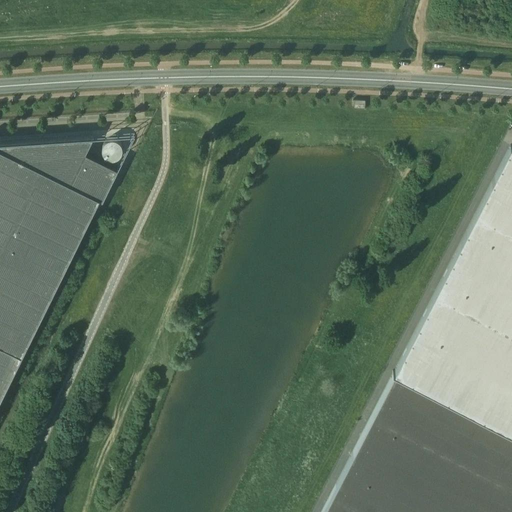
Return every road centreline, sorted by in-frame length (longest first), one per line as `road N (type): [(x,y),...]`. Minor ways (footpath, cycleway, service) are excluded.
road 1 (unclassified): [(10,511),(164,168),(164,78)]
road 2 (secondary): [(164,78),(511,90)]
road 3 (secondary): [(0,87),(164,78)]
